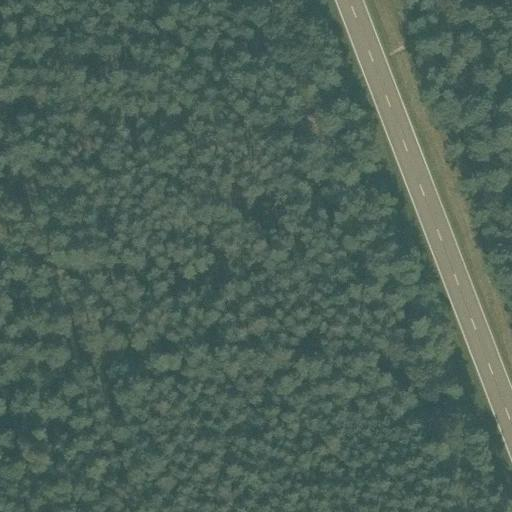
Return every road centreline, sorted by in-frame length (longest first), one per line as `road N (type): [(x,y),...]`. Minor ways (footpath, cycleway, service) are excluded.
road 1 (track): [(458,511),(264,0)]
road 2 (primary): [(511,423),(348,0)]
